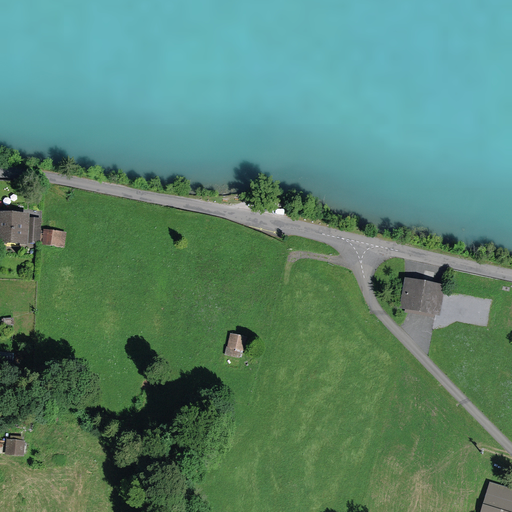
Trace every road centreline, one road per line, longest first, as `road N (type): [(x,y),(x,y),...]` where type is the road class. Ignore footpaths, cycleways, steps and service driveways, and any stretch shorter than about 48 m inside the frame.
road 1 (unclassified): [(511,276),(0,172)]
road 2 (track): [(361,243),(359,262),(378,312),(511,450)]
